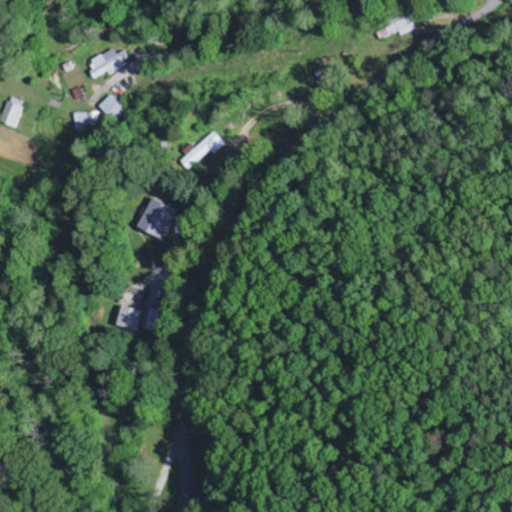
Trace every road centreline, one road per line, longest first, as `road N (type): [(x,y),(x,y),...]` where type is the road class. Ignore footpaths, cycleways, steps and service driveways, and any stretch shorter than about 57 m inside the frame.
road 1 (residential): [(497,0),(356,98),(243,213),(192,358),(180,511)]
road 2 (residential): [(340,0),(139,65)]
